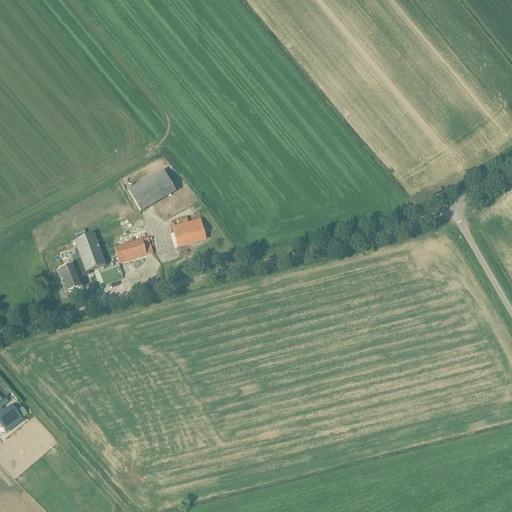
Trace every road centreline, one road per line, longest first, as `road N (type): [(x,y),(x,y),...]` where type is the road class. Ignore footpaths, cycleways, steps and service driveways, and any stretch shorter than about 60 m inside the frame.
road 1 (unclassified): [(0,336),(382,234),(452,206)]
road 2 (unclassified): [(511,314),(452,206)]
